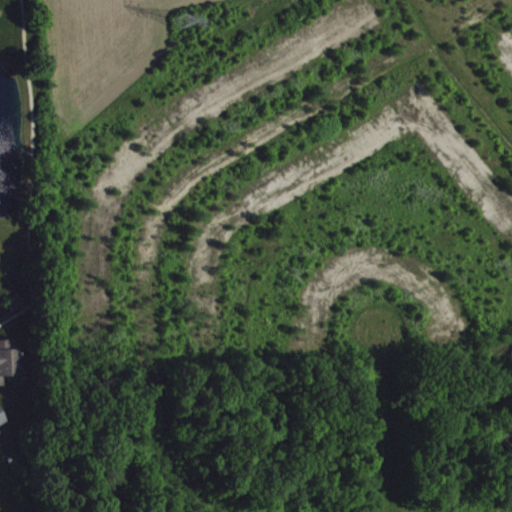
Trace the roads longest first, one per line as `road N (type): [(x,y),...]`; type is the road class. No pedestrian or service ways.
road 1 (residential): [(146,397),(142,251),(162,208),(195,174),(497,0)]
road 2 (residential): [(511,146),(399,0)]
